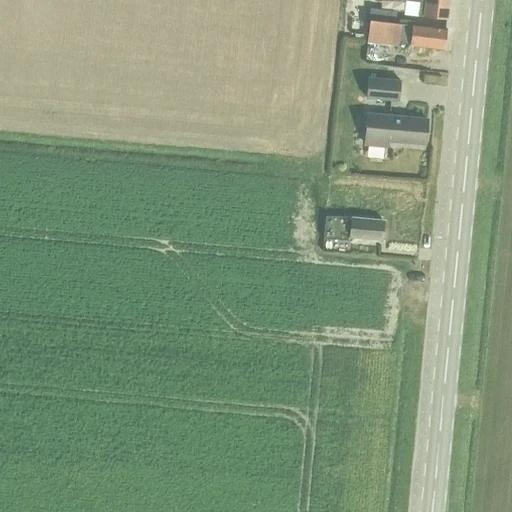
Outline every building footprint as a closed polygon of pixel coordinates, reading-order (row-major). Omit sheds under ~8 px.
[(401,0),(406,1),(420,2),(419,15),(447,18),(449,0),(401,0)] [(374,20),(393,22),(394,14),(371,11),(370,20),(374,20)] [(370,20),(367,38),(401,42),(412,43),(412,45),(444,49),(446,29),(393,22),(370,20)] [(367,98),(398,101),(400,80),(368,78),(367,98)] [(368,114),(365,144),(387,146),(388,140),(425,143),(427,119),(368,114)] [(381,240),(383,220),(352,218),(326,216),(324,238),(351,240),(351,237),(381,240)]
